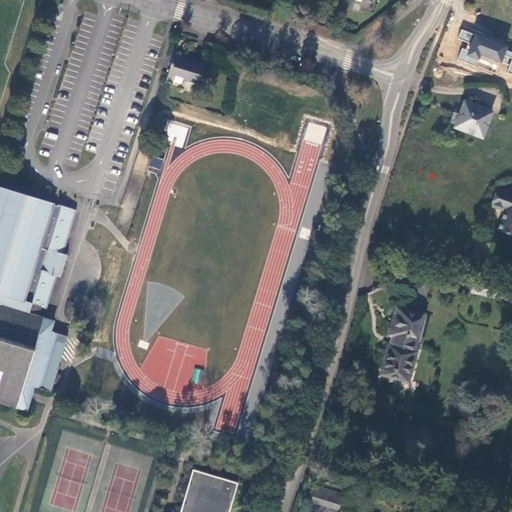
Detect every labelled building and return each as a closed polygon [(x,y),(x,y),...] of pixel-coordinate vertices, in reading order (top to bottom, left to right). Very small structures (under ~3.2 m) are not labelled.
[(511,73),(511,52),(506,50),(508,43),(460,29),(458,39),(465,41),(459,60),(476,65),(479,57),(509,66),(507,72),(511,73)] [(214,44),(206,41),(203,50),(212,53),(214,44)] [(174,55),(168,75),(175,77),(174,81),(181,84),(182,79),(198,85),(204,66),(183,59),(183,58),(174,55)] [(462,99),(452,129),(484,140),(494,110),(462,99)] [(0,399),(27,408),(34,385),(52,391),(69,337),(50,331),(53,322),(39,317),(41,311),(38,310),(40,305),(42,306),(47,308),(50,300),(45,299),(48,290),(52,291),(57,276),(60,277),(67,255),(64,254),(69,239),(64,237),(66,229),(71,230),(77,211),(58,205),(58,207),(0,188),(0,399)] [(491,207),(505,212),(497,230),(511,236),(511,235),(511,193),(502,190),(495,193),(491,207)] [(470,291),(511,299),(511,288),(473,281),(470,291)] [(416,351),(425,315),(397,306),(389,335),(392,336),(390,344),(389,344),(381,375),(409,382),(417,352),(416,351)] [(182,511),(231,511),(240,483),(196,470),(182,511)] [(344,495),(316,486),(311,501),(339,509),(344,495)]
